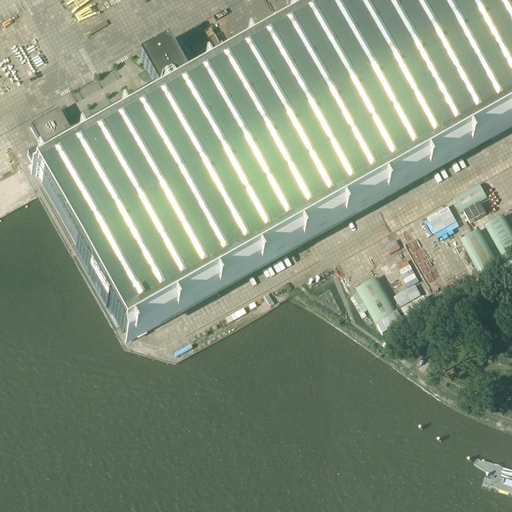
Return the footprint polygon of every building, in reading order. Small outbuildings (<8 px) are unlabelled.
[(192,86),(37,174),(35,174),(130,343),(511,127),(511,0),(337,0),(340,3),(329,9),(323,0),(321,0),(283,22),(289,32),(243,58),(192,86)] [(37,174),(192,86),(167,42),(138,59),(149,77),(140,82),(141,83),(142,84),(144,85),(145,85),(146,86),(148,86),(150,85),(151,85),(152,84),(153,85),(69,132),(58,112),(29,128),(41,148),(27,156),(37,174)] [(0,180),(17,171),(14,165),(14,153),(11,158),(9,156),(0,161),(0,180)] [(461,214),(487,199),(479,186),(453,200),(461,214)] [(511,231),(504,217),(485,228),(505,263),(511,259),(511,231)] [(461,242),(481,277),(500,266),(480,231),(461,242)] [(377,328),(398,316),(377,281),(357,293),(377,328)] [(400,307),(421,298),(417,287),(395,297),(400,307)] [(408,322),(430,309),(424,298),(402,310),(408,322)]
